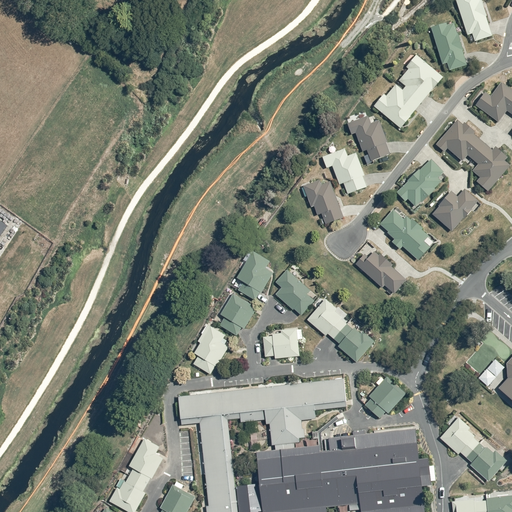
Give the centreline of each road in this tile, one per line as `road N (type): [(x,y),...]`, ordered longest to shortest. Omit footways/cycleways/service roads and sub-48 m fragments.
road 1 (residential): [(146,511),(173,465),(174,390),(293,369),(380,367),(415,383)]
road 2 (residential): [(508,62),(452,102),(343,243)]
road 3 (residential): [(415,383),(459,298),(511,246)]
road 4 (residential): [(443,511),(439,456),(415,383)]
